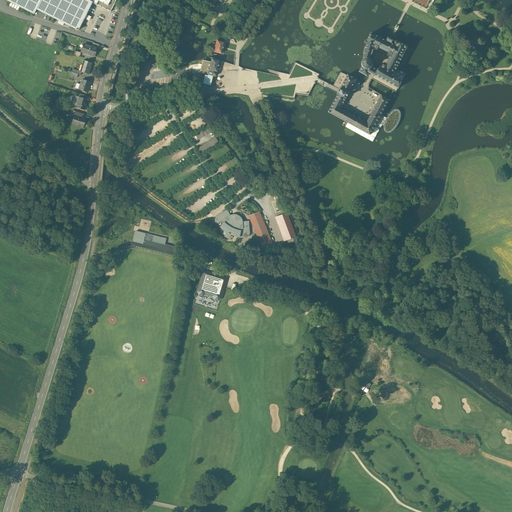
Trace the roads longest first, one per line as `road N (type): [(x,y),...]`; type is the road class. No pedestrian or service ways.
road 1 (secondary): [(93,187),(78,279),(18,472)]
road 2 (secondary): [(128,0),(105,85),(93,187)]
road 3 (residential): [(18,472),(194,511)]
road 4 (track): [(297,430),(351,450),(399,502),(419,511)]
road 5 (residential): [(93,187),(0,111)]
